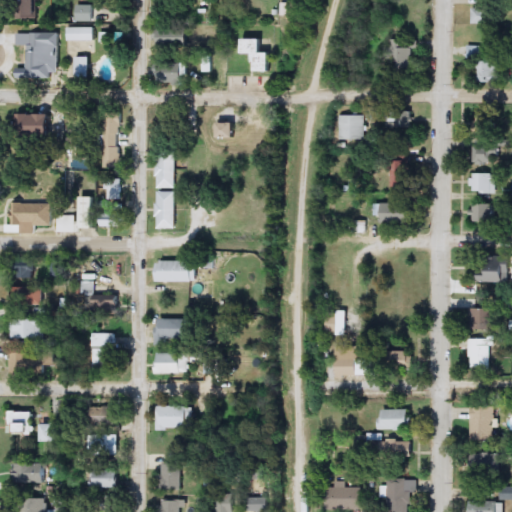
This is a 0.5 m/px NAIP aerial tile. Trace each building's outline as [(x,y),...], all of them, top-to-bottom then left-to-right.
[(21,11),(21,0),(42,0),(42,11),(21,11)] [(93,23),(75,23),(75,5),(93,5),(93,23)] [(473,24),(473,7),(488,7),(488,24),(473,24)] [(159,47),(159,27),(191,27),(191,47),(159,47)] [(93,29),(93,41),(68,41),(68,29),(93,29)] [(60,33),(60,68),(45,68),(45,79),(16,78),(16,68),(28,68),(28,47),(15,47),(15,33),(60,33)] [(401,38),(404,47),(409,46),(416,68),(394,75),(384,43),(401,38)] [(274,72),(258,72),(258,54),(245,54),(246,39),(265,39),(265,53),(274,53),(274,72)] [(476,83),(476,59),(468,59),(468,46),(479,46),(480,61),(500,61),(500,82),(476,83)] [(92,57),(92,78),(77,78),(77,57),(92,57)] [(156,63),(187,63),(187,86),(156,86),(156,63)] [(389,127),(389,108),(413,108),(413,127),(389,127)] [(18,115),(52,115),(52,139),(18,139),(18,115)] [(121,168),(104,169),(104,116),(121,115),(121,168)] [(364,140),(340,140),(340,115),(365,115),(364,140)] [(237,138),(221,138),(221,123),(237,123),(237,138)] [(474,145),(499,145),(499,165),(474,165),(474,145)] [(175,188),(157,188),(157,152),(175,152),(175,188)] [(410,155),(410,188),(391,188),(391,155),(410,155)] [(496,174),(496,194),(471,194),(471,174),(496,174)] [(122,181),(122,200),(106,200),(106,181),(122,181)] [(175,192),(175,228),(157,228),(157,192),(175,192)] [(82,229),(82,198),(95,198),(95,229),(82,229)] [(412,202),(412,225),(383,225),(383,202),(412,202)] [(39,233),(11,233),(11,203),(55,203),(55,226),(39,226),(39,233)] [(496,204),(496,224),(472,224),(472,204),(496,204)] [(123,210),(123,227),(103,227),(103,210),(123,210)] [(58,232),(58,214),(77,214),(77,232),(58,232)] [(479,257),(509,257),(509,282),(479,282),(479,257)] [(66,261),(66,277),(52,277),(52,262),(66,261)] [(158,261),(199,261),(199,281),(158,281),(158,261)] [(94,283),(94,294),(73,294),(73,283),(94,283)] [(207,296),(195,297),(194,285),(206,284),(207,296)] [(46,287),(46,305),(15,305),(15,287),(46,287)] [(120,295),(120,311),(96,311),(96,295),(120,295)] [(491,309),(491,332),(471,332),(471,309),(491,309)] [(347,335),(329,335),(329,311),(347,311),(347,335)] [(15,339),(15,318),(46,318),(46,339),(15,339)] [(168,344),(157,344),(157,319),(190,319),(190,339),(168,339),(168,344)] [(93,372),(93,333),(114,333),(114,372),(93,372)] [(491,370),(470,370),(470,338),(491,338),(491,370)] [(337,377),(337,346),(368,346),(368,377),(337,377)] [(66,377),(58,377),(58,372),(13,373),(12,354),(65,352),(66,377)] [(157,373),(157,353),(191,353),(191,373),(157,373)] [(158,429),(158,406),(193,406),(193,429),(158,429)] [(92,425),(92,407),(117,407),(117,425),(92,425)] [(471,441),(471,407),(494,407),(494,441),(471,441)] [(381,430),(381,409),(413,409),(413,430),(381,430)] [(35,436),(10,436),(10,411),(35,411),(35,436)] [(43,423),(62,423),(62,442),(43,442),(43,423)] [(93,454),(93,436),(118,436),(118,454),(93,454)] [(370,442),(414,442),(414,458),(370,458),(370,442)] [(474,477),(473,454),(503,453),(504,476),(474,477)] [(182,490),(161,490),(161,462),(182,462),(182,490)] [(15,464),(49,464),(49,484),(15,484),(15,464)] [(119,488),(92,488),(92,471),(119,471),(119,488)] [(389,511),(389,478),(411,478),(411,511),(389,511)] [(329,510),(329,484),(346,484),(346,487),(363,487),(363,510),(329,510)] [(219,511),(219,493),(235,493),(235,511),(219,511)] [(247,511),(247,498),(270,498),(270,511),(247,511)] [(49,511),(21,511),(21,499),(49,499),(49,511)] [(185,511),(159,511),(159,500),(185,500),(185,511)] [(473,511),(473,501),(504,501),(504,511),(473,511)]
